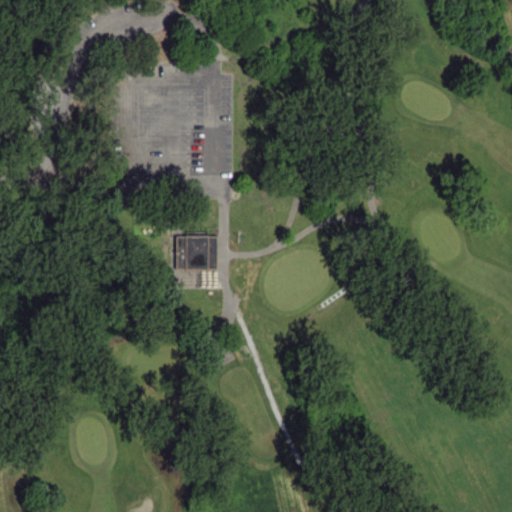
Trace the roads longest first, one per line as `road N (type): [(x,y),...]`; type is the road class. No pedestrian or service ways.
road 1 (track): [(212,188),(222,208),(229,301),(310,439),(325,495)]
road 2 (track): [(366,0),(347,37),(333,124),(275,247)]
road 3 (track): [(344,84),(368,152),(374,218),(392,244)]
road 4 (track): [(223,255),(260,252),(331,219),(377,225)]
